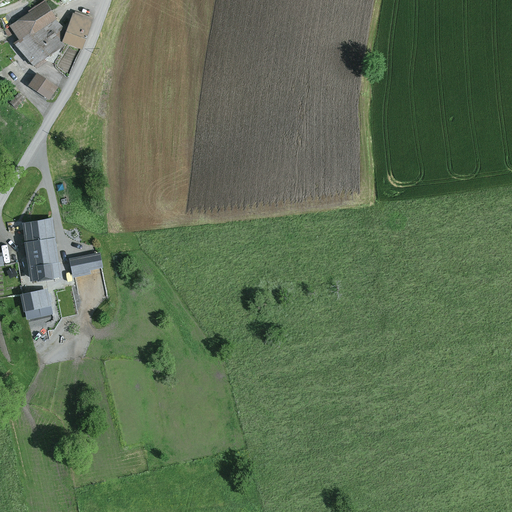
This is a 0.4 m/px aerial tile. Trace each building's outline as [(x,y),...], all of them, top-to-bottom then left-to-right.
[(33,67),(66,41),(80,47),(92,19),(77,13),(71,30),(57,16),(47,2),(11,27),(21,41),(15,46),(33,67)] [(38,74),(28,87),(50,102),(59,88),(38,74)] [(52,221),(22,226),(30,281),(60,276),(52,221)] [(98,256),(70,261),(73,276),(89,273),(88,269),(100,267),(98,256)] [(46,289),(21,295),(25,311),(50,305),(46,289)]
